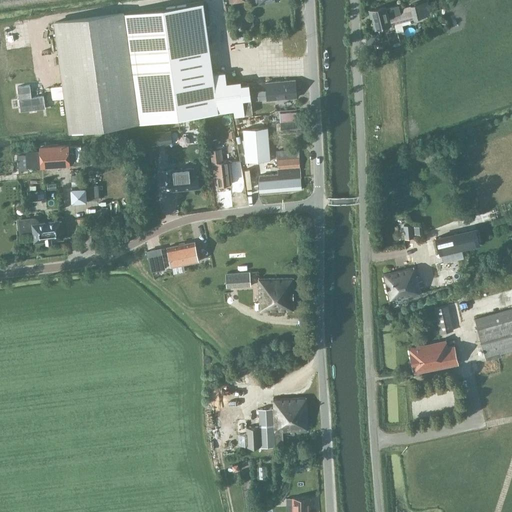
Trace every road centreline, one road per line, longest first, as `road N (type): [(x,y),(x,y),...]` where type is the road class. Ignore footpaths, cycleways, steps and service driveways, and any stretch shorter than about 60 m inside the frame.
road 1 (unclassified): [(378,511),(353,0)]
road 2 (unclassified): [(319,202),(176,222),(99,258),(0,272)]
road 3 (unclassified): [(329,511),(319,202)]
road 4 (unclassified): [(307,0),(319,202)]
road 5 (track): [(477,423),(471,368),(370,377)]
